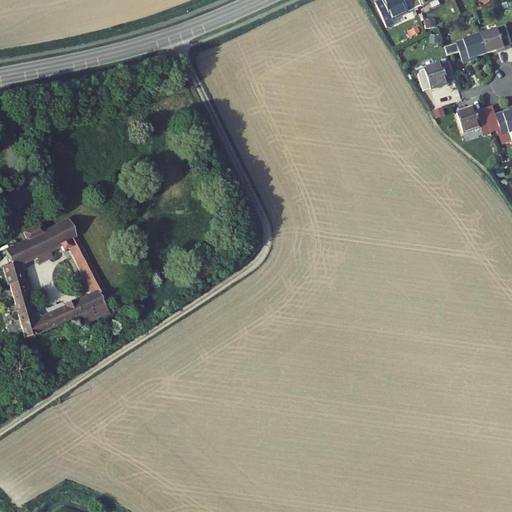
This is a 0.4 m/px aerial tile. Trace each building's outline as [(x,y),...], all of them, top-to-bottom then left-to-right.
[(385,0),(383,2),(375,5),(386,28),(393,25),(391,20),(414,9),(410,0),(385,0)] [(410,0),(414,9),(434,0),(410,0)] [(504,27),(480,35),(486,53),(498,49),(499,52),(511,48),(504,27)] [(463,64),(474,60),(474,58),(486,53),(480,35),(456,43),(463,64)] [(454,77),(449,61),(417,72),(424,91),(448,83),(447,79),(454,77)] [(511,112),(507,114),(506,112),(495,115),(492,106),(483,110),(491,133),(498,131),(502,144),(511,140),(511,112)] [(483,110),(476,112),(474,108),(457,114),(463,133),(481,127),(484,135),(491,133),(483,110)] [(8,287),(14,285),(30,340),(32,339),(93,311),(105,305),(104,303),(111,300),(76,228),(76,225),(74,223),(73,222),(54,231),(52,227),(6,249),(15,266),(3,269),(8,287)] [(105,305),(93,311),(96,318),(107,313),(105,305)]
